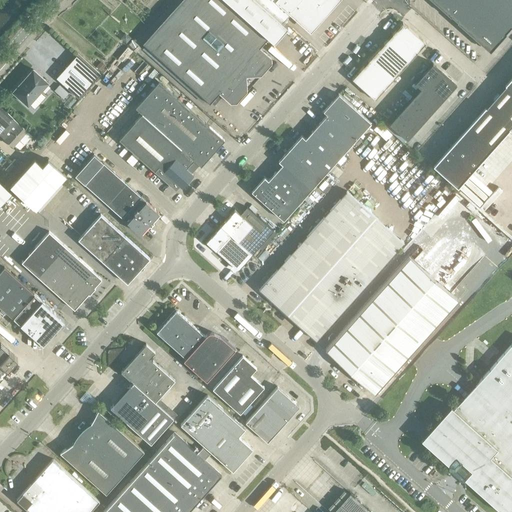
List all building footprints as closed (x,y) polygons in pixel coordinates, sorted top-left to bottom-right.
[(180,0),(143,42),(210,102),(219,92),(231,102),(236,102),(250,86),(250,81),(253,78),(258,78),(272,62),(271,57),(260,46),(269,36),(228,0),(180,0)] [(228,0),(269,36),(274,41),(287,25),(282,21),(291,11),(296,15),(308,26),(309,26),(332,0),(228,0)] [(511,24),(511,0),(434,0),(490,50),(511,24)] [(403,22),(374,54),(352,78),(375,98),(426,42),(403,22)] [(76,54),(56,77),(79,97),(99,75),(76,54)] [(122,67),(130,74),(139,63),(130,56),(122,67)] [(432,62),(414,82),(420,87),(389,122),(407,138),(409,136),(408,135),(455,84),(435,66),(436,65),(432,62)] [(48,82),(33,69),(13,91),(28,104),(29,103),(35,109),(46,97),(40,91),(48,82)] [(457,185),(511,123),(511,77),(434,165),(457,185)] [(134,107),(135,107),(141,112),(118,138),(170,184),(171,183),(177,182),(182,187),(194,173),(187,167),(194,159),(199,163),(201,161),(205,161),(224,139),(158,80),(134,107)] [(55,88),(64,96),(69,91),(60,83),(55,88)] [(283,219),(293,208),(371,122),(339,93),(323,110),(327,114),(305,138),(302,135),(278,160),(282,164),(268,179),(264,176),(251,191),(283,219)] [(0,126),(2,125),(4,127),(0,131),(0,134),(4,139),(13,148),(27,131),(13,118),(0,106),(0,126)] [(159,211),(146,200),(148,198),(143,193),(141,195),(94,153),(75,175),(140,233),(159,211)] [(497,157),(486,168),(495,176),(505,165),(497,157)] [(36,210),(66,176),(48,160),(42,167),(34,160),(10,187),(36,210)] [(0,206),(12,194),(0,182),(0,206)] [(347,190),(288,256),(258,289),(315,341),(390,256),(404,241),(347,190)] [(235,209),(220,226),(252,255),(274,230),(245,205),(239,212),(235,209)] [(150,258),(100,214),(78,239),(98,256),(102,260),(124,279),(132,278),(150,258)] [(252,255),(220,226),(206,241),(238,270),(252,255)] [(50,231),(27,256),(23,261),(75,308),(102,278),(50,231)] [(409,255),(325,348),(374,393),(458,299),(409,255)] [(0,271),(0,305),(13,317),(14,317),(35,294),(5,266),(0,271)] [(65,320),(57,313),(48,305),(35,294),(14,317),(43,344),(65,320)] [(156,332),(160,336),(185,358),(183,361),(205,381),(234,350),(221,337),(213,334),(212,333),(210,333),(209,334),(207,334),(206,336),(206,335),(204,337),(176,310),(156,332)] [(0,376),(8,368),(11,371),(18,363),(15,360),(17,357),(1,343),(0,344),(0,376)] [(511,511),(511,343),(425,442),(449,463),(450,468),(455,469),(464,477),(503,511),(511,511)] [(146,344),(125,367),(121,371),(173,417),(177,413),(159,397),(174,380),(149,357),(155,352),(146,344)] [(240,414),(264,387),(250,375),(256,368),(243,355),(212,389),(240,414)] [(173,417),(121,371),(132,382),(110,407),(126,421),(150,443),(173,417)] [(266,443),(299,407),(277,387),(245,423),(266,443)] [(207,394),(180,424),(232,470),(253,448),(238,435),(245,428),(207,394)] [(106,493),(144,450),(119,428),(98,409),(95,415),(91,422),(72,443),(68,446),(60,452),(106,493)] [(102,511),(187,511),(221,475),(174,433),(102,511)] [(31,511),(90,511),(100,501),(53,459),(17,499),(31,511)] [(369,511),(350,494),(332,511),(369,511)]
